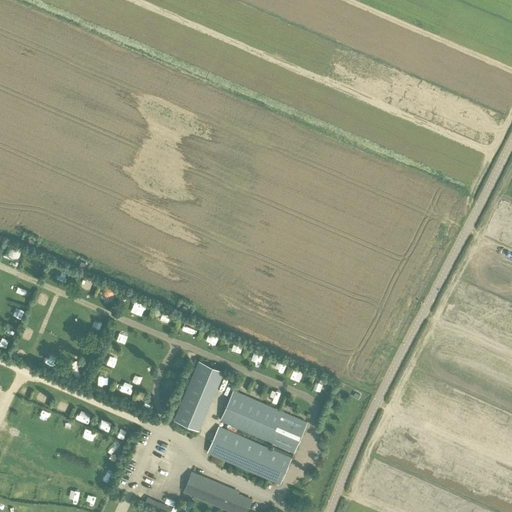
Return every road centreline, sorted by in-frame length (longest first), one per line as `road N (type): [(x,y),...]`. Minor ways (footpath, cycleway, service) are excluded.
road 1 (unclassified): [(330,511),(511,135)]
road 2 (unknown): [(511,70),(344,0)]
